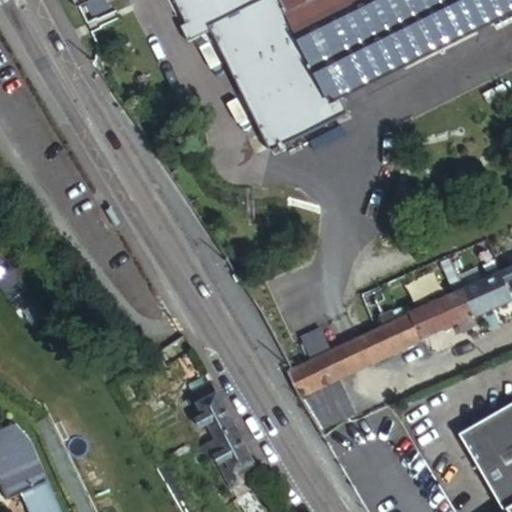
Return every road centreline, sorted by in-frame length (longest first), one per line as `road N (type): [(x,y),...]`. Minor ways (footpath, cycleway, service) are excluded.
road 1 (tertiary): [(328,511),(20,0)]
road 2 (unclassified): [(511,334),(365,395)]
